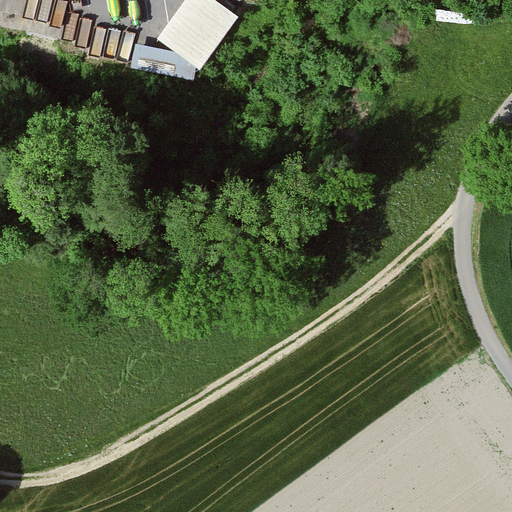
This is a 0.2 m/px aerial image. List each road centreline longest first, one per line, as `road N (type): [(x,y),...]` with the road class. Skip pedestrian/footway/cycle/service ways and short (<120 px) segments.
road 1 (track): [(464,208),(346,308),(248,374),(107,455),(47,477),(0,478)]
road 2 (unclassified): [(511,116),(490,141),(464,208),(464,267),(485,336),(511,372)]
